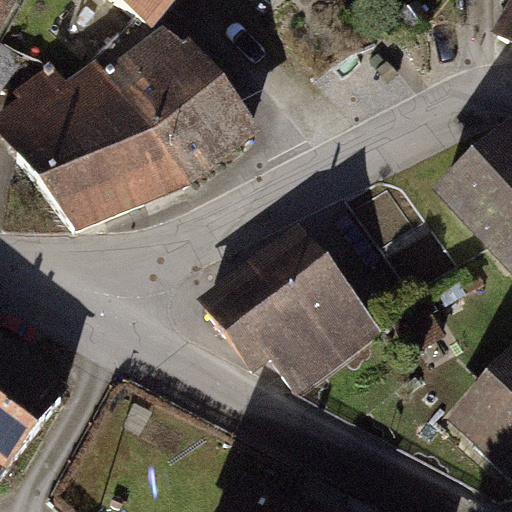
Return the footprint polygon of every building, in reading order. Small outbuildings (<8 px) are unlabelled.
[(0,0),(0,29),(14,3),(8,0),(0,0)] [(182,0),(105,0),(154,37),(182,0)] [(511,15),(496,41),(511,51),(511,15)] [(55,84),(0,125),(0,129),(74,236),(181,195),(243,148),(166,47),(108,91),(96,75),(65,98),(55,84)] [(511,142),(501,132),(424,212),(511,297),(511,142)] [(377,332),(306,240),(209,314),(255,374),(271,361),(296,393),(377,332)] [(511,352),(442,432),(511,493),(511,352)] [(0,483),(62,404),(0,354),(0,483)] [(276,511),(243,496),(235,511),(276,511)]
